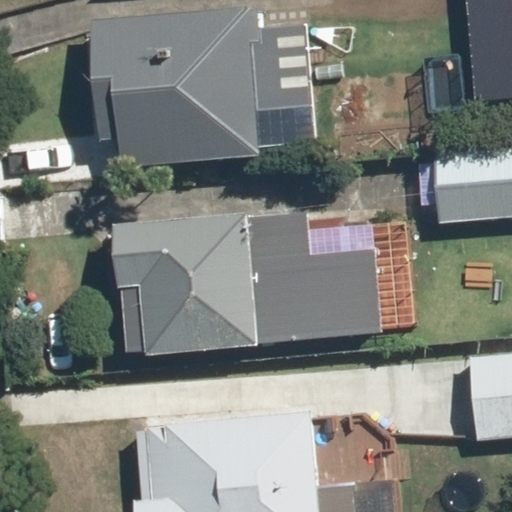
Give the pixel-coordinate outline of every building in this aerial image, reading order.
[(345,0),(349,54),(443,48),(439,0),(345,0)] [(511,0),(474,0),(483,93),(511,90),(511,0)] [(254,7),(95,19),(104,140),(126,139),(128,167),(267,156),(263,111),(314,107),(307,20),(255,24),(254,7)] [(511,144),(433,152),(440,223),(511,215),(511,144)] [(308,211),(120,229),(131,348),(390,322),(382,241),(312,248),(308,211)] [(511,356),(467,360),(475,451),(511,448),(511,356)] [(318,409),(140,428),(147,501),(142,501),(143,511),(396,511),(392,475),(325,482),(318,409)]
